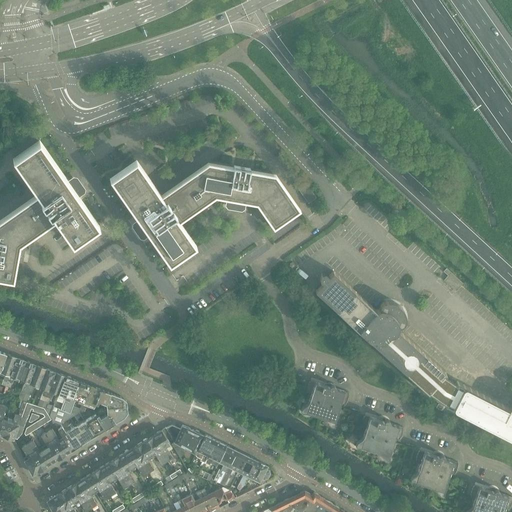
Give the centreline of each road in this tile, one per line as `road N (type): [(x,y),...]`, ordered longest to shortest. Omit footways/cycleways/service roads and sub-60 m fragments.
road 1 (residential): [(511,471),(472,458),(454,433),(419,423),(403,401),(363,391),(347,369),(297,346),(263,260),(343,200),(226,81),(201,77),(160,94)]
road 2 (motorway): [(288,64),(511,280)]
road 3 (residential): [(25,74),(47,114),(67,126),(160,94)]
road 4 (residential): [(29,495),(150,419),(161,401)]
road 5 (secondary): [(49,71),(197,31)]
road 6 (motorway): [(426,0),(511,122)]
road 7 (secondary): [(173,0),(40,44)]
road 8 (residential): [(160,94),(79,112),(65,104),(49,71)]
road 9 (tertiary): [(125,376),(0,327)]
